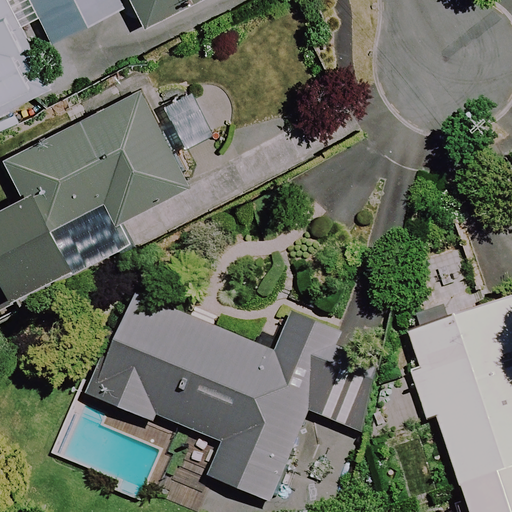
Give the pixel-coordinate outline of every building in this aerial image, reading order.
[(0,0),(0,116),(53,88),(6,0),(0,0)] [(29,0),(51,44),(123,8),(119,0),(29,0)] [(119,0),(123,8),(134,30),(195,0),(119,0)] [(0,204),(0,309),(3,307),(8,315),(129,249),(115,224),(186,185),(170,157),(213,134),(188,87),(145,110),(131,85),(0,156),(0,157),(20,194),(0,204)] [(338,349),(344,335),(290,314),(274,354),(127,295),(88,399),(151,425),(153,418),(219,445),(205,480),(269,505),(306,413),(352,431),(379,366),(338,349)] [(511,511),(511,302),(409,337),(421,371),(411,375),(427,422),(435,419),(466,511),(511,511)]
